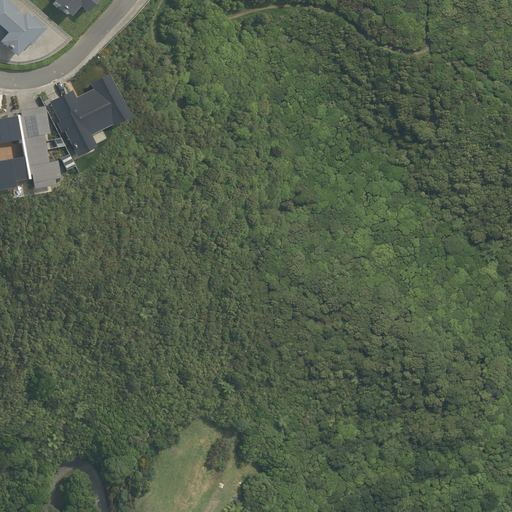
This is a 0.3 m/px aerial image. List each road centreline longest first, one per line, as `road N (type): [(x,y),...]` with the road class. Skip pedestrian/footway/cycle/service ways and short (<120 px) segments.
road 1 (residential): [(120,0),(45,77),(0,82)]
road 2 (track): [(49,511),(52,473),(76,461),(90,471),(103,511)]
